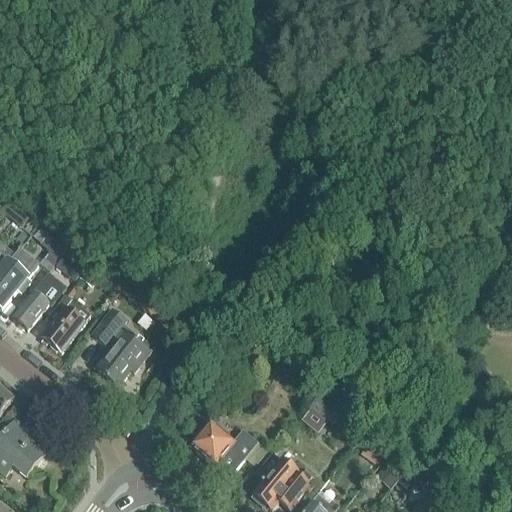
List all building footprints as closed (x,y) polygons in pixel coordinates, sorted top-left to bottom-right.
[(0,277),(14,259),(0,247),(0,277)] [(58,264),(67,254),(59,247),(50,258),(58,264)] [(0,313),(2,316),(19,295),(22,298),(31,287),(28,284),(39,270),(20,254),(16,260),(14,259),(0,277),(0,313)] [(88,270),(80,281),(91,290),(99,279),(88,270)] [(41,286),(33,295),(11,322),(27,335),(49,308),(43,303),(50,293),(41,286)] [(52,329),(42,342),(51,349),(51,351),(56,356),(59,355),(60,357),(84,327),(76,320),(81,313),(68,303),(65,300),(47,324),(52,329)] [(96,371),(119,389),(130,375),(135,378),(153,355),(132,339),(134,336),(123,327),(126,323),(112,312),(91,339),(105,350),(108,346),(112,349),(96,371)] [(170,347),(176,340),(168,333),(162,341),(170,347)] [(205,421),(213,427),(243,390),(232,381),(205,421)] [(0,418),(14,402),(0,389),(0,418)] [(337,414),(321,401),(311,413),(319,420),(322,416),(330,422),(337,414)] [(0,475),(5,480),(13,470),(27,482),(50,454),(15,426),(0,445),(0,475)] [(218,465),(233,477),(259,445),(244,433),(233,444),(213,427),(193,451),(215,468),(218,465)] [(388,455),(372,442),(364,452),(380,464),(388,455)] [(253,498),(269,511),(274,511),(279,506),(285,511),(294,511),(318,485),(299,469),(294,469),(290,472),(273,458),(257,477),(265,484),(253,498)] [(388,491),(401,475),(388,464),(375,481),(388,491)] [(410,470),(397,485),(408,494),(414,486),(421,492),(427,485),(410,470)] [(437,495),(428,506),(435,511),(441,511),(448,504),(437,495)] [(318,497),(310,506),(305,511),(337,511),(339,510),(331,504),(329,507),(318,497)]
